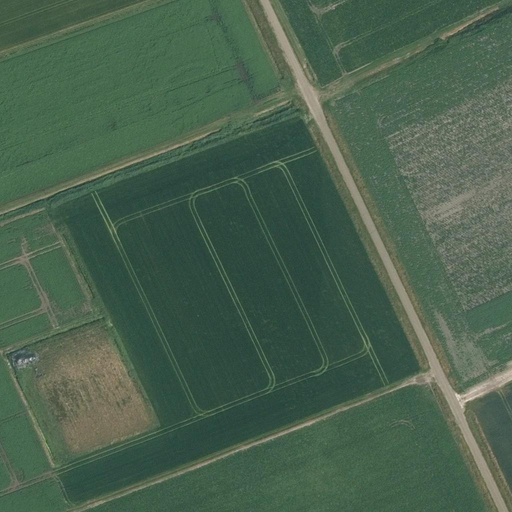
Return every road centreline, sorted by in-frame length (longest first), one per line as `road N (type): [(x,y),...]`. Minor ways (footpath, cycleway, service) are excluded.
road 1 (unclassified): [(501,511),(261,0)]
road 2 (track): [(79,511),(437,373)]
